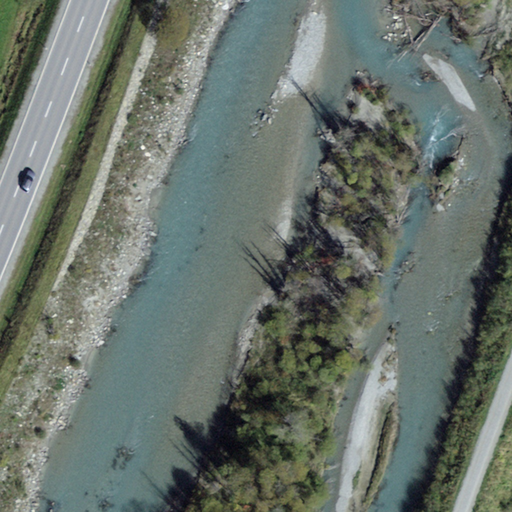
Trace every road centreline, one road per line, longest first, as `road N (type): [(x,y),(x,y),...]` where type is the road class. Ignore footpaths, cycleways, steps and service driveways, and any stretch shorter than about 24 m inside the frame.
road 1 (primary): [(90,0),(0,231)]
road 2 (track): [(511,369),(462,511)]
